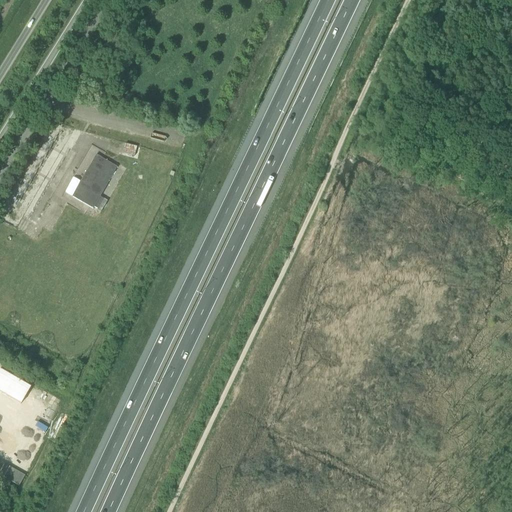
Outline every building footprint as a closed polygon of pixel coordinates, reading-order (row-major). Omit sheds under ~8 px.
[(125,143),(123,153),(134,156),(137,146),(125,143)] [(96,155),(87,171),(80,182),(81,182),(72,197),(93,209),(117,167),(96,155)] [(0,364),(0,365),(0,387),(21,400),(31,382),(0,364)] [(9,468),(4,465),(0,472),(0,476),(4,478),(9,468)] [(4,478),(9,481),(15,471),(9,468),(4,478)] [(9,481),(14,484),(20,474),(15,471),(9,481)] [(20,474),(14,484),(19,487),(25,477),(20,474)]
